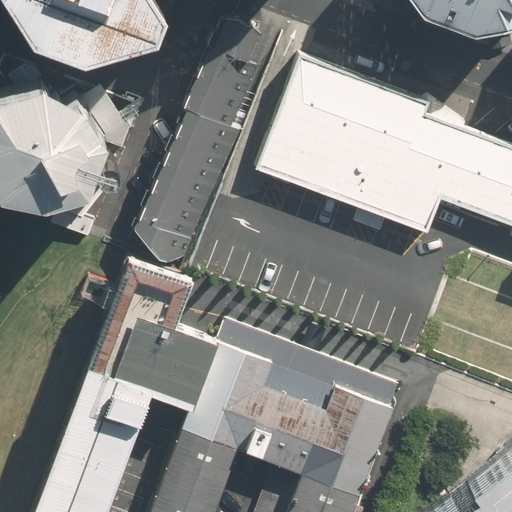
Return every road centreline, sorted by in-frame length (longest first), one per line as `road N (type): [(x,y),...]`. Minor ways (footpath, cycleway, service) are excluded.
road 1 (residential): [(193,0),(105,236)]
road 2 (residential): [(290,0),(511,81)]
